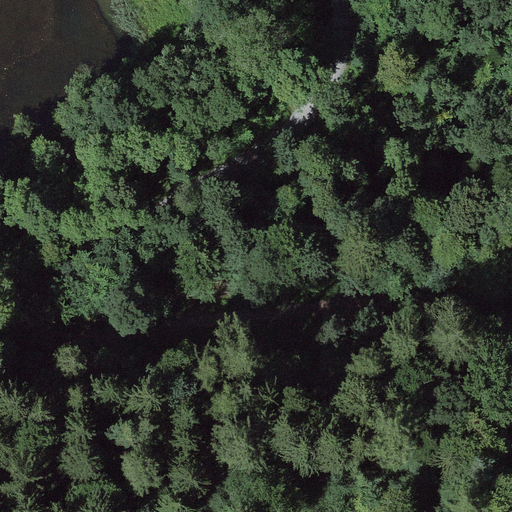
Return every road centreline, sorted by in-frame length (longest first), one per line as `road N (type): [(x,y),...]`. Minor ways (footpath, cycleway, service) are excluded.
road 1 (track): [(0,359),(95,335),(386,296),(452,298),(511,318)]
road 2 (track): [(337,0),(340,29),(321,98),(190,197),(0,318)]
